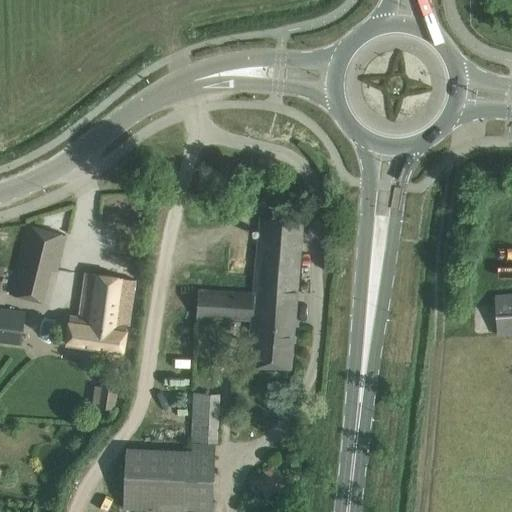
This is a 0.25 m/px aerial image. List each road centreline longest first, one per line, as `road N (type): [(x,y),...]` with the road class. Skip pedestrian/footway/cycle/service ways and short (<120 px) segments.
road 1 (primary): [(375,272),(348,511)]
road 2 (tertiary): [(184,81),(126,113),(44,177),(0,196)]
road 3 (primary): [(373,145),(368,215),(375,272)]
road 4 (primary): [(375,272),(396,212),(405,149)]
